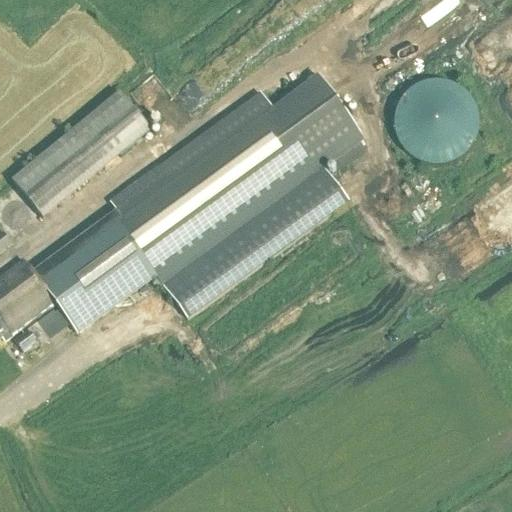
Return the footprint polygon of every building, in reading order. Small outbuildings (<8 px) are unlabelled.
[(457,0),(452,4),(462,18),(489,0),(457,0)] [(210,81),(220,96),(239,83),(229,68),(210,81)] [(0,344),(1,344),(5,348),(54,312),(76,343),(159,283),(189,325),(346,212),(320,177),(365,144),(319,80),(274,113),(261,96),(110,207),(117,216),(34,277),(24,264),(0,281),(0,344)] [(458,166),(470,156),(478,144),(480,128),(477,112),(467,99),(452,89),(432,87),(416,92),(403,104),(397,120),(395,134),(400,149),(410,162),(426,169),(444,170),(458,166)] [(45,225),(154,137),(124,99),(15,187),(45,225)] [(511,110),(501,121),(511,133),(511,110)] [(0,259),(13,249),(4,238),(0,241),(0,259)] [(38,346),(28,334),(14,345),(24,357),(38,346)]
